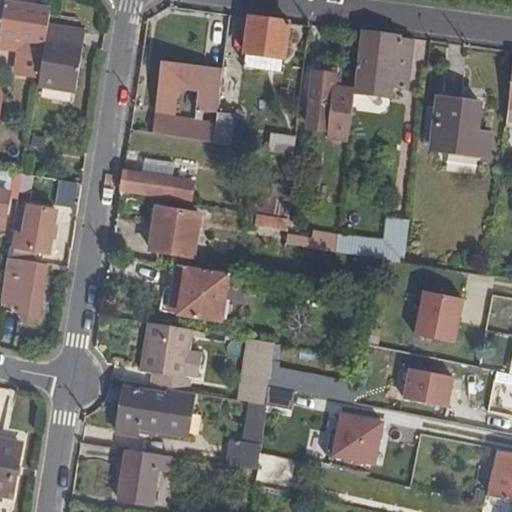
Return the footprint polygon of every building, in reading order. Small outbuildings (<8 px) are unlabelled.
[(48,28),(50,13),(4,5),(0,27),(0,47),(18,51),(17,53),(20,54),(17,71),(40,75),(45,45),(48,28)] [(289,23),(249,18),(243,68),(280,73),(289,23)] [(84,33),(48,28),(45,45),(40,75),(38,88),(74,94),(84,33)] [(162,61),(193,65),(197,33),(166,29),(162,61)] [(399,42),(399,38),(360,33),(354,88),(390,92),(391,89),(406,91),(409,65),(405,64),(407,43),(399,42)] [(280,73),(243,68),(241,83),(278,88),(280,73)] [(315,69),(314,74),(335,76),(334,89),(339,89),(341,73),(315,69)] [(314,74),(304,72),(301,92),(311,93),(308,126),(329,129),(331,103),(332,103),(334,89),(335,76),(314,74)] [(221,84),(200,81),(196,111),(217,113),(217,111),(221,84)] [(390,92),(354,88),(354,94),(389,99),(390,92)] [(431,152),(485,160),(488,137),(474,135),(478,106),(437,100),(431,152)] [(238,115),(217,111),(217,113),(215,126),(213,145),(233,147),(238,115)] [(166,137),(168,119),(145,115),(142,133),(166,137)] [(213,145),(215,126),(168,119),(166,137),(213,145)] [(275,137),(273,153),(294,156),(295,140),(275,137)] [(173,164),(126,156),(124,172),(171,179),(173,164)] [(12,175),(0,172),(0,216),(6,217),(10,195),(9,195),(12,175)] [(171,179),(124,172),(121,191),(154,197),(189,203),(193,183),(171,179)] [(25,194),(28,177),(23,176),(21,176),(19,193),(25,194)] [(78,207),(81,182),(62,180),(59,205),(78,207)] [(10,249),(8,259),(40,264),(42,254),(49,255),(56,212),(29,208),(24,235),(17,233),(14,249),(10,249)] [(150,251),(193,258),(199,217),(162,210),(158,233),(153,232),(150,251)] [(288,231),(290,220),(257,216),(256,226),(288,231)] [(381,262),(404,265),(409,225),(385,222),(382,244),(336,239),(335,254),(381,262)] [(335,254),(336,239),(313,236),(312,244),(288,240),(287,245),(335,254)] [(39,309),(46,265),(40,264),(8,259),(1,303),(39,309)] [(229,274),(177,266),(169,313),(221,322),(229,274)] [(406,334),(451,345),(462,299),(417,289),(406,334)] [(5,311),(0,330),(0,342),(17,347),(25,316),(5,311)] [(142,372),(152,374),(183,380),(185,367),(199,369),(203,345),(189,342),(191,332),(151,326),(142,372)] [(260,342),(250,341),(243,386),(255,388),(260,342)] [(270,371),(274,345),(260,342),(255,388),(243,386),(241,403),(252,405),(265,407),(268,388),(270,371)] [(401,368),(397,401),(445,407),(449,374),(401,368)] [(356,389),(270,371),(268,388),(303,395),(327,399),(353,405),(356,389)] [(152,374),(150,387),(168,390),(187,394),(189,381),(183,380),(152,374)] [(511,383),(501,381),(497,398),(511,401),(511,383)] [(187,436),(194,395),(187,394),(168,390),(167,397),(124,390),(120,412),(122,413),(118,433),(132,436),(132,437),(135,438),(135,436),(138,437),(139,429),(187,436)] [(260,448),(265,407),(252,405),(251,408),(261,410),(255,447),(260,448)] [(261,410),(251,408),(246,446),(255,447),(261,410)] [(331,410),(322,458),(370,467),(379,419),(331,410)] [(0,440),(0,495),(12,498),(23,444),(0,440)] [(251,471),(255,447),(246,446),(233,444),(229,467),(251,471)] [(257,471),(259,456),(260,448),(255,447),(251,471),(257,471)] [(169,458),(127,451),(118,499),(151,505),(157,470),(167,471),(169,458)] [(511,455),(499,453),(489,498),(505,502),(511,503),(511,455)] [(511,511),(511,503),(505,502),(502,511),(511,511)]
